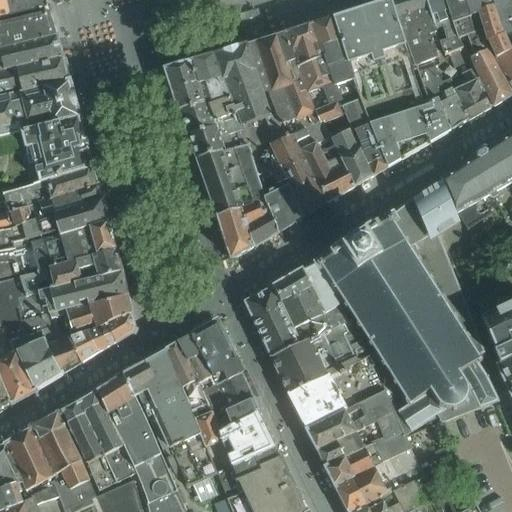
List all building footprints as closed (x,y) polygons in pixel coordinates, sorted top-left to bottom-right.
[(0,0),(0,21),(10,19),(6,0),(0,0)] [(49,10),(46,0),(6,0),(10,19),(49,10)] [(70,0),(73,12),(89,9),(87,0),(70,0)] [(409,53),(392,0),(332,20),(351,82),(369,126),(429,103),(425,92),(425,91),(417,69),(414,70),(408,53),(409,53)] [(457,79),(449,56),(445,58),(431,62),(409,0),(392,0),(409,53),(408,53),(414,70),(417,69),(425,91),(425,92),(429,103),(439,99),(447,96),(448,98),(454,96),(448,84),(458,79),(457,79)] [(435,32),(425,0),(409,0),(431,62),(445,58),(435,32)] [(452,25),(444,0),(425,0),(435,32),(445,58),(449,56),(463,50),(458,41),(457,41),(452,25)] [(472,28),(463,0),(444,0),(452,25),(457,41),(458,41),(470,36),(475,50),(469,53),(469,56),(470,59),(474,57),(487,52),(480,31),(475,34),(472,28)] [(487,10),(484,0),(463,0),(472,28),(475,34),(480,31),(483,30),(488,42),(496,60),(507,56),(507,54),(511,53),(507,43),(492,9),(487,10)] [(511,7),(509,0),(484,0),(487,10),(492,9),(507,43),(511,40),(511,7)] [(0,52),(57,38),(50,15),(0,26),(0,52)] [(351,82),(332,20),(332,19),(306,27),(336,103),(340,111),(343,110),(353,133),(369,126),(351,82)] [(336,103),(306,27),(286,34),(287,38),(313,113),(336,103)] [(287,38),(286,34),(267,40),(275,70),(282,89),(299,131),(304,129),(319,123),(319,125),(322,124),(328,136),(330,135),(347,126),(340,111),(336,103),(313,113),(287,38)] [(0,73),(5,73),(63,60),(57,38),(0,52),(0,73)] [(275,70),(267,40),(247,47),(271,118),(276,116),(280,127),(285,125),(291,139),(305,132),(304,129),(299,131),(282,89),(275,70)] [(507,56),(496,60),(511,87),(511,40),(507,43),(511,53),(507,54),(507,56)] [(271,118),(247,47),(242,49),(217,56),(239,129),(271,118)] [(511,97),(511,94),(492,58),(487,52),(474,57),(476,61),(479,59),(482,64),(475,68),(494,108),(511,97)] [(217,56),(195,63),(202,84),(208,104),(216,129),(222,148),(244,142),(239,129),(217,56)] [(70,84),(63,60),(5,73),(0,73),(0,98),(22,93),(23,94),(70,84)] [(172,92),(202,84),(195,63),(170,70),(166,75),(172,92)] [(490,110),(473,72),(458,79),(448,84),(454,96),(467,123),(490,110)] [(0,137),(79,119),(70,84),(23,94),(22,93),(0,98),(0,137)] [(208,104),(202,84),(172,92),(179,112),(208,104)] [(467,123),(454,96),(448,98),(447,96),(439,99),(451,133),(464,124),(467,123)] [(451,133),(439,99),(429,103),(369,126),(372,136),(388,169),(451,133)] [(216,129),(208,104),(179,112),(189,136),(216,129)] [(317,143),(318,143),(331,138),(330,135),(328,136),(322,124),(319,125),(319,123),(304,129),(305,132),(291,139),(285,125),(280,127),(276,116),(271,118),(239,129),(244,142),(258,178),(270,173),(276,188),(286,184),(302,218),(326,204),(301,149),(317,143)] [(0,196),(2,196),(93,170),(79,119),(0,137),(0,196)] [(370,179),(347,126),(330,135),(331,138),(340,158),(354,189),(370,179)] [(369,126),(353,133),(357,141),(373,177),(388,169),(372,136),(369,126)] [(222,148),(216,129),(189,136),(195,156),(222,148)] [(511,138),(504,143),(503,142),(490,150),(491,152),(489,153),(484,150),(476,156),(475,162),(441,183),(442,184),(456,216),(457,215),(467,231),(491,216),(483,200),(511,183),(511,138)] [(244,142),(222,148),(195,156),(209,196),(199,200),(206,219),(216,216),(217,218),(242,211),(265,204),(267,203),(258,178),(244,142)] [(354,189),(340,158),(326,163),(318,143),(317,143),(301,149),(326,204),(354,189)] [(28,207),(98,186),(93,170),(2,196),(9,214),(28,208),(28,207)] [(286,184),(276,188),(267,191),(271,199),(268,200),(270,203),(266,205),(270,215),(278,234),(302,218),(286,184)] [(431,190),(421,197),(437,238),(448,232),(459,224),(456,216),(442,184),(431,190)] [(11,229),(102,201),(98,186),(28,207),(28,208),(9,214),(8,215),(11,229)] [(394,216),(391,219),(478,357),(483,353),(437,238),(421,197),(413,202),(394,216)] [(0,253),(24,248),(108,224),(102,201),(11,229),(11,230),(0,233),(0,253)] [(260,221),(270,215),(266,205),(265,204),(242,211),(217,218),(231,260),(236,258),(254,248),(246,226),(260,221)] [(0,233),(11,230),(11,229),(8,215),(0,216),(0,233)] [(278,234),(270,215),(260,221),(246,226),(254,248),(278,234)] [(478,357),(391,219),(390,219),(389,219),(319,264),(317,266),(320,270),(322,269),(333,287),(331,289),(333,291),(335,290),(338,295),(345,307),(343,308),(345,311),(347,310),(358,326),(356,327),(358,331),(360,330),(370,345),(368,346),(370,350),(372,349),(373,351),(371,352),(378,365),(381,363),(382,365),(380,366),(382,369),(384,368),(394,384),(392,386),(394,389),(396,388),(407,404),(404,405),(406,408),(395,415),(395,416),(405,437),(436,417),(442,424),(443,424),(495,404),(498,403),(486,379),(478,365),(483,361),(480,357),(478,358),(478,357)] [(50,270),(116,252),(108,224),(24,248),(0,253),(0,279),(30,272),(31,275),(50,270)] [(54,290),(122,274),(116,252),(50,270),(31,275),(20,278),(20,279),(26,297),(26,298),(40,294),(38,284),(52,281),(54,290)] [(339,308),(333,298),(338,295),(335,290),(333,291),(331,289),(333,287),(322,269),(320,270),(317,266),(316,266),(302,273),(321,317),(340,309),(339,308)] [(302,273),(287,282),(273,290),(300,345),(314,339),(328,332),(341,327),(348,323),(340,309),(321,317),(302,273)] [(50,316),(50,315),(127,297),(122,274),(54,290),(50,291),(50,292),(40,294),(26,298),(26,297),(18,299),(19,303),(22,311),(18,312),(21,322),(50,316)] [(11,343),(27,337),(21,322),(18,312),(22,311),(19,303),(18,299),(26,297),(20,279),(20,278),(0,283),(0,325),(1,327),(0,327),(0,378),(10,406),(34,392),(30,381),(26,383),(11,343)] [(300,345),(273,290),(245,304),(271,359),(300,345)] [(98,330),(106,326),(131,314),(127,297),(50,315),(50,316),(21,322),(27,337),(28,337),(40,333),(46,343),(47,343),(48,348),(69,339),(87,333),(98,330)] [(511,305),(481,320),(496,352),(495,353),(500,364),(495,367),(511,402),(511,305)] [(134,331),(131,314),(106,326),(117,344),(122,341),(132,335),(134,331)] [(117,344),(106,326),(98,330),(87,333),(99,354),(117,344)] [(370,358),(365,349),(353,355),(341,327),(328,332),(314,339),(300,345),(271,359),(288,396),(369,358),(370,358)] [(241,375),(219,329),(212,328),(191,339),(213,379),(212,380),(216,387),(217,387),(241,375)] [(99,354),(87,333),(69,339),(82,364),(99,354)] [(62,376),(48,348),(47,343),(46,343),(34,349),(28,337),(27,337),(11,343),(26,383),(30,381),(34,392),(62,376)] [(82,364),(69,339),(48,348),(62,376),(82,364)] [(213,379),(191,339),(183,344),(178,346),(199,388),(200,388),(203,395),(216,387),(212,380),(213,379)] [(199,388),(178,346),(166,354),(179,385),(206,449),(212,459),(216,474),(232,468),(227,457),(222,448),(218,435),(213,420),(212,416),(207,408),(203,395),(200,388),(199,388)] [(179,385),(166,354),(147,365),(167,410),(199,483),(209,479),(217,476),(216,474),(212,459),(206,449),(179,385)] [(379,381),(369,358),(288,396),(301,421),(379,381)] [(167,410),(147,365),(125,377),(125,378),(165,462),(174,458),(186,488),(199,483),(167,410)] [(213,420),(253,401),(241,375),(217,387),(216,387),(203,395),(207,408),(212,416),(213,420)] [(0,411),(10,406),(0,378),(0,411)] [(185,511),(165,462),(125,378),(98,394),(123,449),(136,475),(140,485),(146,506),(146,507),(147,511),(185,511)] [(307,432),(385,393),(379,381),(301,421),(307,432)] [(395,416),(395,415),(385,393),(307,432),(317,452),(357,434),(380,423),(395,416)] [(123,449),(98,394),(80,405),(117,484),(136,475),(123,449)] [(230,428),(259,413),(253,401),(213,420),(218,435),(230,428)] [(117,484),(80,405),(63,414),(86,463),(98,493),(117,484)] [(222,448),(265,425),(259,413),(230,428),(218,435),(222,448)] [(92,489),(59,416),(34,431),(58,482),(54,485),(56,490),(67,484),(70,492),(72,491),(74,497),(79,499),(90,495),(92,489)] [(335,488),(411,450),(412,450),(411,448),(405,439),(405,437),(395,416),(380,423),(387,439),(364,449),(325,469),(335,488)] [(227,457),(270,436),(265,425),(222,448),(227,457)] [(58,482),(34,431),(5,447),(22,486),(29,502),(33,500),(35,506),(59,498),(56,490),(54,485),(58,482)] [(364,449),(357,434),(317,452),(325,469),(364,449)] [(232,468),(275,448),(270,436),(227,457),(232,468)] [(22,486),(5,447),(3,448),(0,450),(0,492),(18,486),(19,486),(22,486)] [(260,469),(281,460),(275,448),(232,468),(216,474),(217,476),(226,502),(243,496),(237,484),(262,473),(260,469)] [(424,478),(411,450),(335,488),(347,511),(355,511),(380,500),(392,494),(424,478)] [(305,511),(281,460),(260,469),(262,473),(237,484),(243,496),(226,502),(230,511),(305,511)] [(424,478),(392,494),(398,506),(387,511),(383,504),(382,505),(380,500),(355,511),(414,511),(424,507),(435,501),(424,478)] [(143,511),(135,482),(96,498),(92,489),(90,495),(79,499),(74,497),(72,491),(70,492),(67,484),(56,490),(59,498),(64,511),(143,511)] [(0,511),(4,511),(29,502),(22,486),(19,486),(18,486),(0,492),(0,511)] [(473,504),(464,488),(464,486),(453,492),(462,509),(473,504)] [(29,502),(4,511),(64,511),(59,498),(35,506),(33,500),(29,502)]
